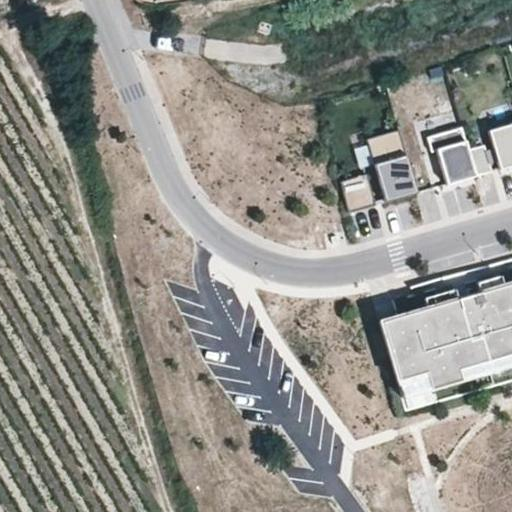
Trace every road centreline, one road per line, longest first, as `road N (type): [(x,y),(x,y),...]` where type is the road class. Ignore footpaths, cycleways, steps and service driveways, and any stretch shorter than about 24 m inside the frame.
road 1 (residential): [(350,511),(215,317),(205,284),(206,233)]
road 2 (residential): [(206,233),(247,255),(312,272),(353,270),(511,221)]
road 3 (residential): [(96,0),(172,191),(206,233)]
road 4 (unknown): [(135,43),(308,0)]
